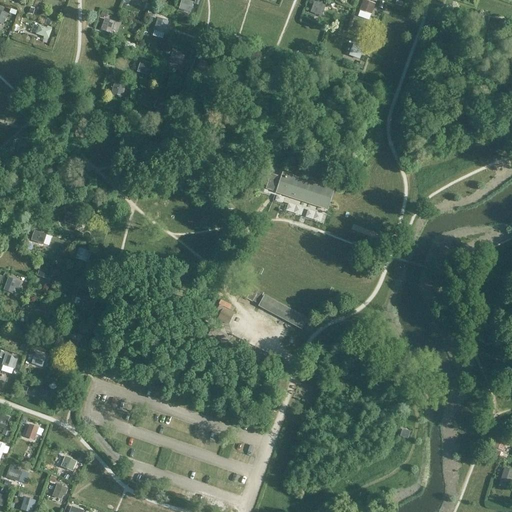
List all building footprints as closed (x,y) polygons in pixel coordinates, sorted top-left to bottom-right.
[(193,3),(183,0),(181,0),(179,10),(190,13),(193,3)] [(371,15),(375,5),(363,0),(359,11),(371,15)] [(310,13),(322,17),(325,6),(314,2),(310,13)] [(104,19),(100,31),(111,35),(115,23),(104,19)] [(165,34),(169,22),(157,19),(153,31),(165,34)] [(36,35),(44,37),(43,39),(48,41),(52,28),(47,27),(47,29),(39,26),(36,35)] [(359,60),(364,48),(353,44),(349,56),(359,60)] [(181,66),(185,56),(172,52),(169,62),(181,66)] [(141,60),(137,73),(148,76),(152,64),(141,60)] [(126,86),(114,83),(111,95),(123,98),(126,86)] [(154,109),(164,112),(167,102),(157,99),(154,109)] [(281,173),(275,193),(326,211),(334,191),(281,173)] [(76,228),(79,218),(67,213),(64,223),(76,228)] [(43,245),(47,235),(35,231),(31,241),(43,245)] [(79,248),(75,259),(87,264),(91,253),(79,248)] [(48,280),(52,268),(41,264),(37,276),(48,280)] [(18,290),(21,283),(8,278),(3,291),(13,294),(15,288),(18,290)] [(253,288),(247,285),(242,296),(247,299),(253,288)] [(258,290),(252,302),(257,304),(263,293),(258,290)] [(93,310),(97,299),(84,295),(80,306),(93,310)] [(265,295),(260,306),(301,328),(307,318),(265,295)] [(235,316),(224,310),(219,321),(230,326),(235,316)] [(84,338),(87,327),(74,323),(70,333),(84,338)] [(233,340),(214,330),(209,339),(228,349),(233,340)] [(42,368),(46,356),(37,353),(32,365),(42,368)] [(14,370),(18,359),(5,354),(2,365),(14,370)] [(315,378),(327,382),(335,361),(322,356),(318,368),(308,365),(306,371),(316,374),(315,378)] [(53,395),(42,391),(38,402),(49,406),(53,395)] [(8,424),(10,418),(0,414),(0,428),(7,431),(10,424),(8,424)] [(29,425),(25,436),(34,439),(36,434),(40,436),(43,430),(29,425)] [(507,440),(496,437),(492,448),(503,452),(507,440)] [(19,470),(10,466),(6,478),(19,482),(22,473),(18,472),(19,470)] [(500,479),(511,483),(511,479),(511,470),(504,468),(500,479)] [(68,489),(57,484),(52,497),(61,500),(63,497),(64,497),(68,489)] [(25,499),(21,510),(28,511),(31,511),(34,502),(25,499)]
